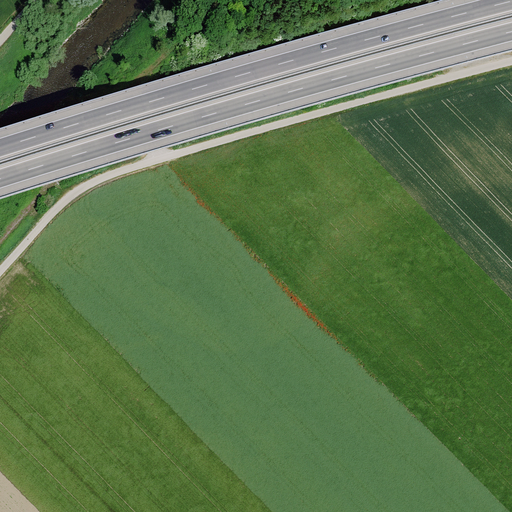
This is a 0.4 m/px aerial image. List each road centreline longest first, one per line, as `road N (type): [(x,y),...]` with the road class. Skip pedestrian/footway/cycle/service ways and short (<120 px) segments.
road 1 (track): [(511,60),(115,173),(71,195),(0,271)]
road 2 (motorway): [(0,178),(511,31)]
road 3 (motorway): [(511,1),(0,147)]
road 4 (track): [(218,0),(138,68),(158,159)]
